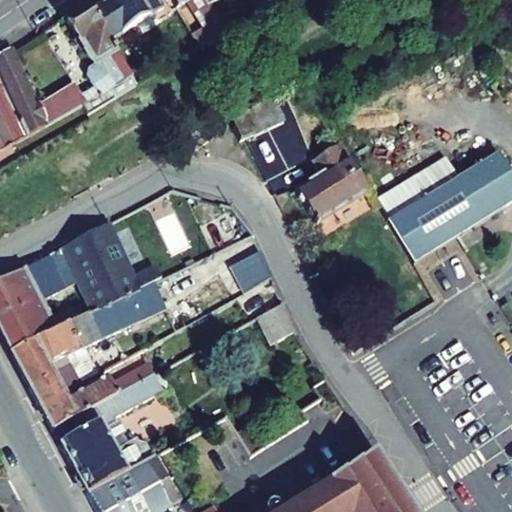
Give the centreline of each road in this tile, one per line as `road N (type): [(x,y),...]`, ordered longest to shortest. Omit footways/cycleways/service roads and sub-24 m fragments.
road 1 (residential): [(0,260),(166,176),(230,181),(263,220),(335,363),(440,511)]
road 2 (secondary): [(0,397),(60,511)]
